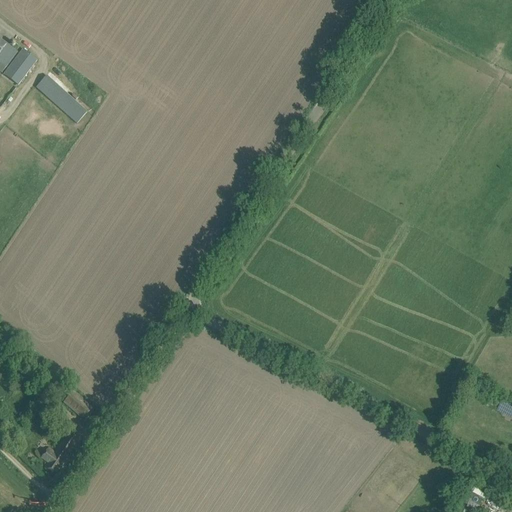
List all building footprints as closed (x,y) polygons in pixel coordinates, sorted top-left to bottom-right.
[(17,52),(0,40),(0,71),(2,73),(17,52)] [(4,75),(18,86),(36,61),(23,50),(4,75)] [(78,124),(88,111),(45,76),(35,89),(78,124)] [(63,403),(82,420),(92,408),(73,392),(63,403)] [(55,453),(48,449),(41,458),(49,463),(45,468),(54,474),(79,438),(70,432),(55,453)]
